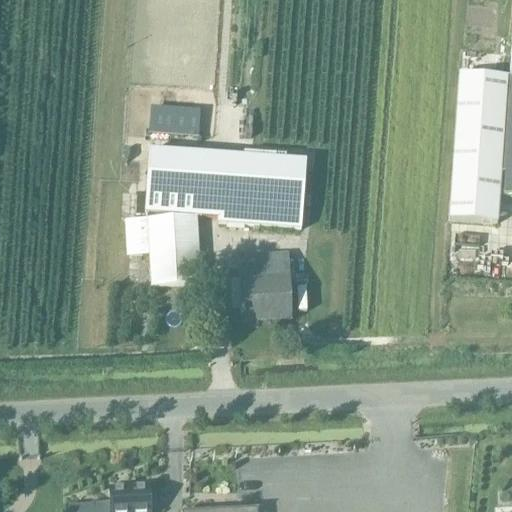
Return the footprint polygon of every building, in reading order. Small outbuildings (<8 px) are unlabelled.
[(459,76),(449,222),(497,225),(500,176),(505,176),(511,80),(509,80),(459,76)] [(505,176),(503,199),(511,199),(511,79),(511,80),(505,176)] [(149,136),(198,139),(200,112),(150,109),(149,136)] [(219,220),(219,226),(301,231),(305,164),(223,158),(219,220)] [(197,220),(148,223),(149,257),(151,288),(200,286),(197,220)] [(243,324),(292,322),(289,257),(240,260),(243,324)] [(150,511),(149,488),(109,490),(110,507),(94,508),(94,506),(68,507),(68,511),(150,511)]
